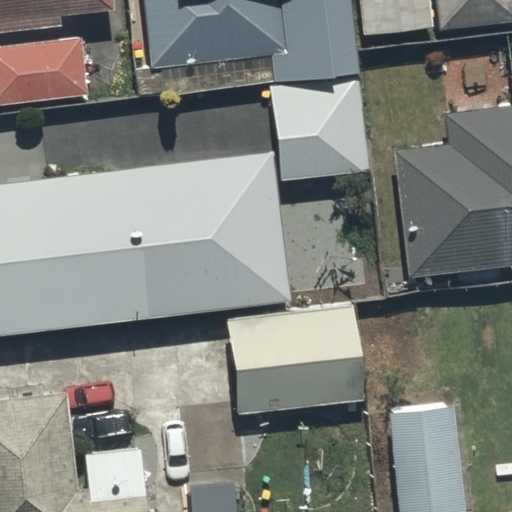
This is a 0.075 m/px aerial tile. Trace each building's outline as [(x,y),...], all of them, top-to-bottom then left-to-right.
[(0,0),(0,29),(60,23),(59,11),(109,6),(108,0),(0,0)] [(134,0),(141,50),(265,35),(269,68),(350,57),(343,0),(134,0)] [(427,0),(358,0),(363,38),(431,30),(427,0)] [(511,0),(434,0),(438,33),(511,24),(511,0)] [(0,105),(89,97),(83,38),(0,45),(0,105)] [(269,87),(281,184),(371,173),(350,57),(269,68),(269,87)] [(446,143),(394,149),(406,274),(511,262),(511,103),(443,110),(446,143)] [(0,165),(0,315),(281,283),(264,135),(0,165)] [(226,402),(353,392),(345,294),(219,304),(226,402)] [(64,385),(0,389),(0,511),(145,511),(140,437),(83,441),(85,479),(72,480),(64,385)] [(462,511),(456,396),(384,400),(391,511),(462,511)] [(248,511),(248,470),(191,471),(191,511),(248,511)]
